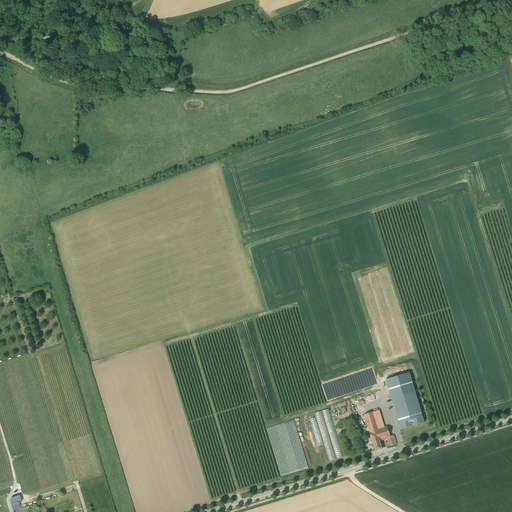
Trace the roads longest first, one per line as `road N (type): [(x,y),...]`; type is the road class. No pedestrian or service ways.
road 1 (track): [(511,3),(234,90),(78,84),(0,51)]
road 2 (tertiary): [(212,511),(511,418)]
road 3 (track): [(0,41),(79,34),(139,0)]
